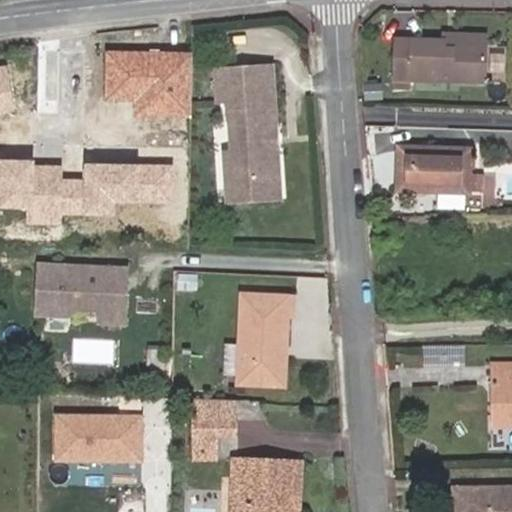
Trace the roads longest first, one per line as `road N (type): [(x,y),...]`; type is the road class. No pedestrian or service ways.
road 1 (residential): [(370,511),(337,0)]
road 2 (unknown): [(170,9),(178,238),(187,257),(355,281)]
road 3 (tertiary): [(267,0),(0,26)]
